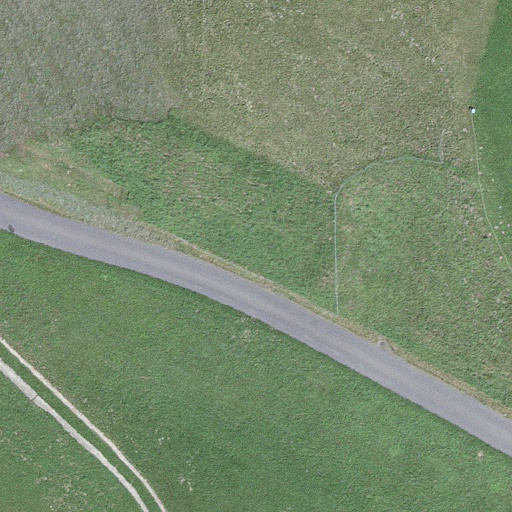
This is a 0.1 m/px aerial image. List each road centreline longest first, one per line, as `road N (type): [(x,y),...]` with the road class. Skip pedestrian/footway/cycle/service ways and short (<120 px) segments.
road 1 (unclassified): [(0,210),(258,303),(511,440)]
road 2 (track): [(0,353),(94,441),(151,511)]
